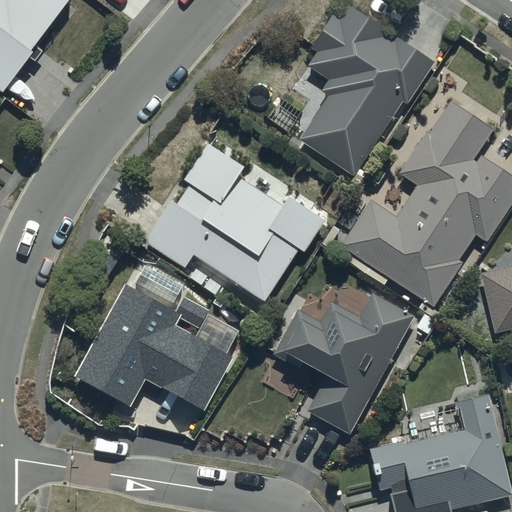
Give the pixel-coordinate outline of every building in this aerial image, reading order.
[(0,0),(0,88),(2,90),(33,48),(29,45),(61,0),(0,0)] [(379,39),(381,36),(342,9),(334,21),(327,17),(303,50),(311,55),(301,69),(322,83),(314,94),(321,98),(291,141),(348,180),(426,67),(427,64),(392,40),(387,45),(379,39)] [(364,202),(333,249),(424,307),(469,237),(480,244),(511,194),(511,186),(469,158),(486,132),(445,105),(425,135),(420,131),(390,177),(409,190),(391,219),(364,202)] [(161,206),(136,245),(179,273),(188,260),(256,303),(290,250),(296,254),(314,225),(276,201),(273,207),(231,180),(236,171),(198,147),(174,186),(181,190),(168,211),(161,206)] [(511,267),(474,277),(489,333),(511,327),(511,267)] [(176,311),(125,284),(75,374),(132,405),(146,378),(205,410),(234,357),(176,325),(180,317),(200,328),(210,310),(184,296),(176,311)] [(292,312),(267,356),(315,384),(299,413),(340,435),(405,319),(364,296),(352,319),(325,304),(314,325),(292,312)] [(457,433),(363,451),(366,466),(361,467),(363,479),(368,478),(370,493),(381,491),(384,511),(444,511),(445,511),(503,500),(483,397),(451,403),(457,433)]
